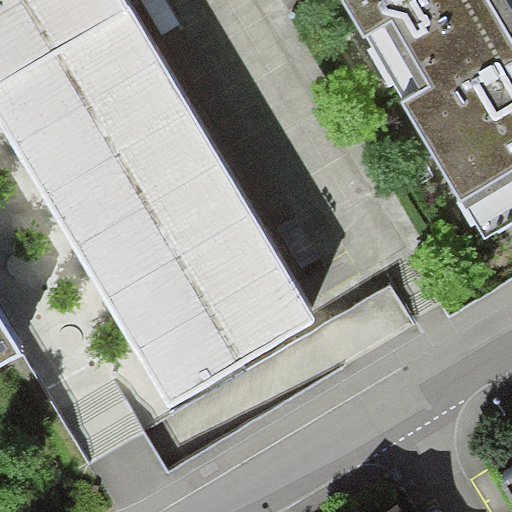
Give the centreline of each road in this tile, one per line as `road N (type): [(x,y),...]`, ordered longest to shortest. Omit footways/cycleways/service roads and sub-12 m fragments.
road 1 (residential): [(226,0),(375,220)]
road 2 (residential): [(225,511),(406,406)]
road 3 (residential): [(406,406),(470,511)]
road 4 (residential): [(406,406),(511,344)]
